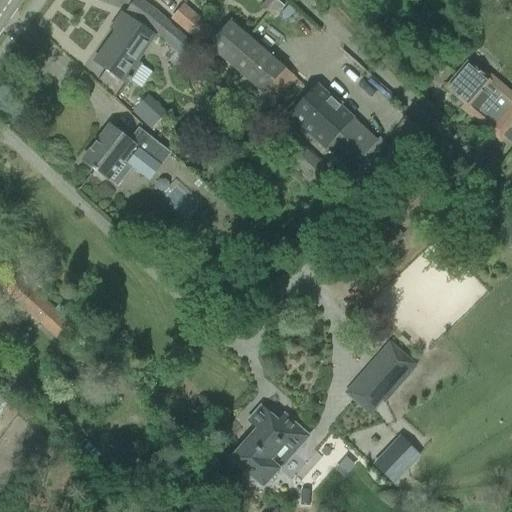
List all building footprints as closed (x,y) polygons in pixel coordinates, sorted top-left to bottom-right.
[(135,63),(152,38),(144,32),(145,29),(156,37),(181,59),(193,46),(166,21),(153,11),(136,0),(127,13),(129,15),(95,63),(126,84),(128,82),(130,83),(132,80),(130,78),(139,66),(135,63)] [(267,0),(261,8),(270,17),(281,5),(275,0),(267,0)] [(173,19),(262,95),(284,70),(230,22),(217,37),(183,8),(173,19)] [(445,89),(468,110),(469,108),(492,128),(491,129),(503,140),(511,128),(511,104),(489,85),(490,84),(467,64),(445,89)] [(317,88),(290,117),(348,171),(375,142),(339,108),(342,106),(333,97),(330,100),(317,88)] [(385,91),(375,96),(388,126),(398,121),(385,91)] [(135,112),(155,129),(168,114),(149,97),(135,112)] [(83,161),(93,170),(93,171),(96,174),(97,173),(108,181),(117,187),(131,169),(141,176),(163,148),(138,129),(128,142),(109,127),(83,161)] [(269,143),(310,180),(324,165),(282,129),(269,143)] [(383,233),(361,256),(374,268),(396,245),(383,233)] [(4,292),(56,340),(69,324),(19,279),(4,292)] [(344,394),(369,418),(414,371),(385,347),(344,394)] [(248,422),(258,430),(231,460),(262,488),(307,438),(284,417),(277,424),(261,409),(248,422)] [(420,454),(399,435),(372,463),(393,483),(420,454)] [(123,448),(101,472),(118,488),(140,463),(123,448)]
